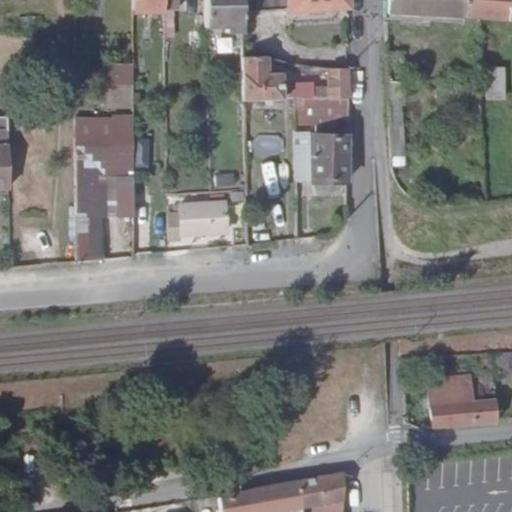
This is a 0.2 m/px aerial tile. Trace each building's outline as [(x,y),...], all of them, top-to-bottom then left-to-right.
[(240,42),(239,9),(238,0),(198,0),(199,34),(224,34),(224,42),(240,42)] [(285,10),(284,0),(238,0),(239,9),(285,10)] [(346,9),(345,0),(284,0),(285,10),(346,9)] [(382,0),(383,16),(462,21),(463,0),(382,0)] [(511,0),(463,0),(462,21),(477,22),(511,23),(511,0)] [(266,75),(266,58),(240,58),(241,100),(283,100),(282,75),(266,75)] [(129,85),(129,65),(102,65),(103,85),(129,85)] [(347,97),(346,68),(328,68),(329,86),(313,87),(313,99),(331,98),(347,97)] [(485,69),(483,101),(503,100),(503,68),(485,69)] [(347,112),(347,97),(331,98),(331,113),(347,112)] [(289,99),(291,184),(313,184),(312,135),(331,113),(331,98),(313,99),(289,99)] [(503,100),(483,101),(483,125),(504,124),(503,100)] [(312,135),(347,134),(347,112),(331,113),(312,135)] [(74,144),(128,143),(128,117),(73,118),(74,144)] [(313,184),(347,183),(347,134),(312,135),(313,184)] [(278,154),(279,136),(250,135),(250,153),(278,154)] [(101,217),(130,217),(128,143),(74,144),(75,218),(101,217)] [(164,212),(165,233),(178,233),(179,226),(224,226),(225,203),(177,204),(177,211),(164,212)] [(75,264),(102,262),(101,217),(75,218),(75,264)] [(15,257),(40,257),(39,224),(14,224),(15,257)] [(511,357),(495,359),(496,386),(511,384),(511,357)] [(430,381),(433,429),(496,423),(494,402),(473,403),(472,379),(430,381)] [(342,511),(343,476),(298,484),(303,511),(305,511),(316,511),(342,511)] [(303,511),(298,484),(203,500),(203,511),(303,511)]
